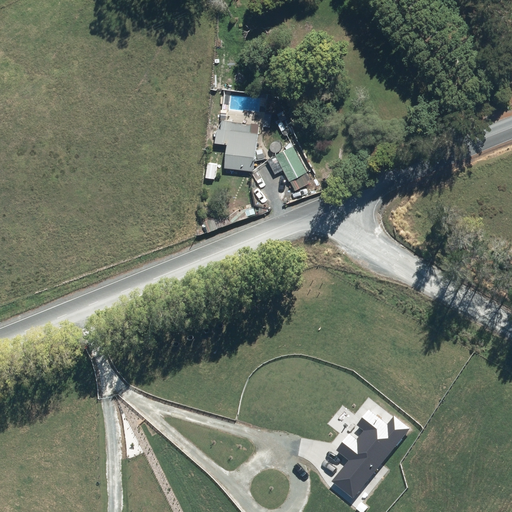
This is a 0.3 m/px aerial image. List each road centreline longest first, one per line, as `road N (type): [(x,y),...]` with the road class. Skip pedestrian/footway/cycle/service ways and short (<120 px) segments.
road 1 (unclassified): [(0,343),(335,205)]
road 2 (unclassified): [(335,205),(373,245),(511,321)]
road 3 (unclassified): [(335,205),(511,131)]
